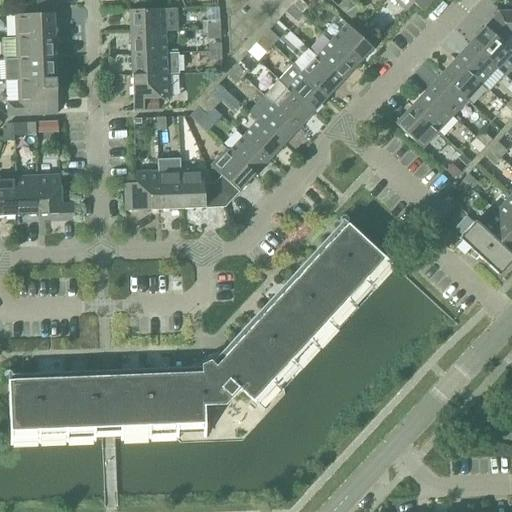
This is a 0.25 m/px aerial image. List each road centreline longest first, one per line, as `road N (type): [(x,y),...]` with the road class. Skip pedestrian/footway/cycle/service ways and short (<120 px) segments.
road 1 (residential): [(0,309),(3,315),(206,304),(207,253)]
road 2 (residential): [(93,119),(181,115),(283,0)]
road 3 (residential): [(207,253),(242,250),(345,136)]
road 4 (residential): [(345,136),(470,0)]
road 5 (tertiary): [(391,449),(508,319)]
road 6 (residential): [(100,256),(93,119)]
road 7 (residential): [(511,488),(437,489),(391,449)]
